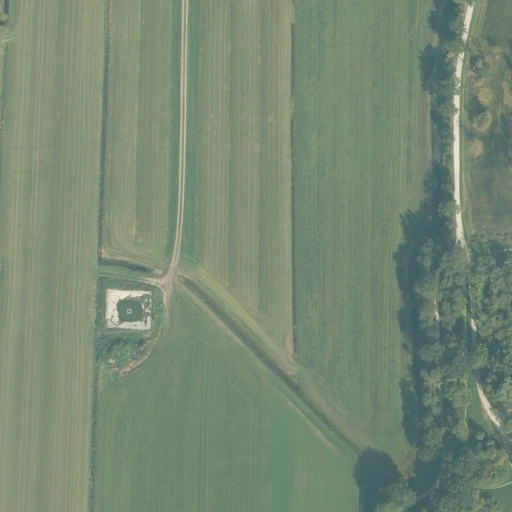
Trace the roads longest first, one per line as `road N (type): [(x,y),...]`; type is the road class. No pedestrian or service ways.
road 1 (track): [(167,294),(176,244),(183,0)]
road 2 (track): [(473,0),(456,95),(459,238)]
road 3 (track): [(492,414),(472,350),(459,238)]
